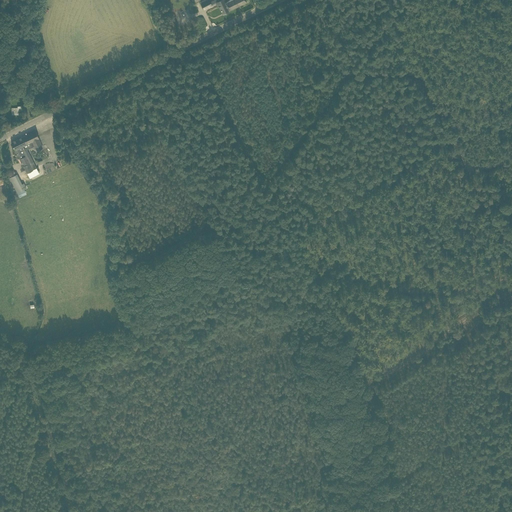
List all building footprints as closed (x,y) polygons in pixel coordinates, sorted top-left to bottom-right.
[(202,0),(200,1),(204,9),(211,5),(209,0),(202,0)] [(228,0),(226,1),(225,0),(219,0),(215,2),(217,7),(219,6),(223,14),(233,8),(247,1),(246,0),(228,0)] [(189,9),(175,11),(177,23),(187,21),(186,15),(189,14),(189,9)] [(11,107),(11,114),(23,113),(23,105),(18,105),(18,107),(11,107)] [(46,121),(39,124),(43,133),(51,130),(46,121)] [(22,161),(25,165),(24,166),(27,173),(33,170),(32,169),(36,167),(26,146),(24,148),(23,146),(26,144),(28,148),(34,145),(37,150),(43,147),(35,130),(34,130),(35,131),(28,135),(27,134),(11,142),(18,155),(21,154),(23,157),(22,157),(24,161),(22,161)] [(9,177),(17,192),(26,188),(24,183),(22,183),(17,173),(9,177)]
